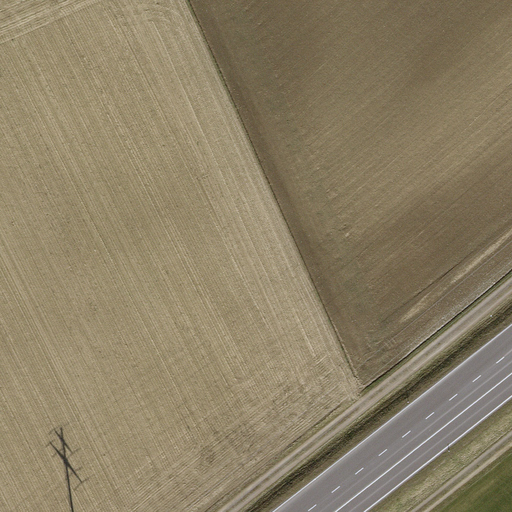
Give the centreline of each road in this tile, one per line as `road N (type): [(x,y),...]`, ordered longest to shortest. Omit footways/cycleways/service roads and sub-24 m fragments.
road 1 (track): [(511,281),(222,511)]
road 2 (primary): [(335,511),(511,374)]
road 3 (track): [(511,436),(416,511)]
